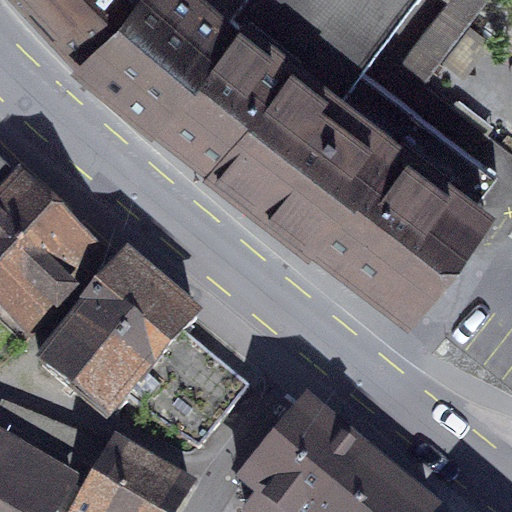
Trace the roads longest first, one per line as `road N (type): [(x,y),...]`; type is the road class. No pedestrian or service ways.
road 1 (primary): [(0,63),(65,129),(323,345)]
road 2 (residential): [(323,345),(202,511)]
road 3 (residential): [(511,283),(481,259),(376,388)]
road 4 (primary): [(376,388),(511,496)]
